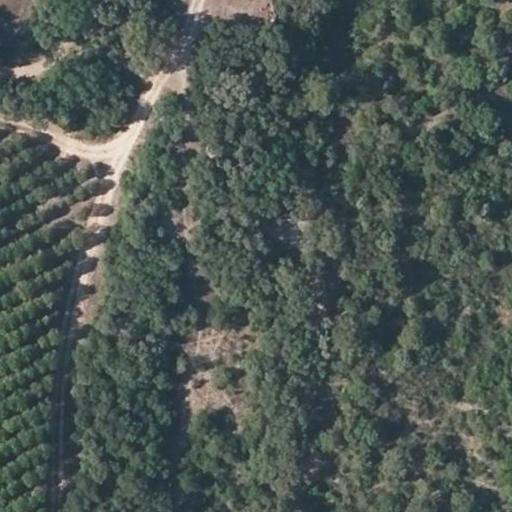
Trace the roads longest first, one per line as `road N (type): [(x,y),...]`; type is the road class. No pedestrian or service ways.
road 1 (track): [(189,0),(121,153),(83,295),(67,378),(62,511)]
road 2 (track): [(159,73),(76,53),(0,71)]
